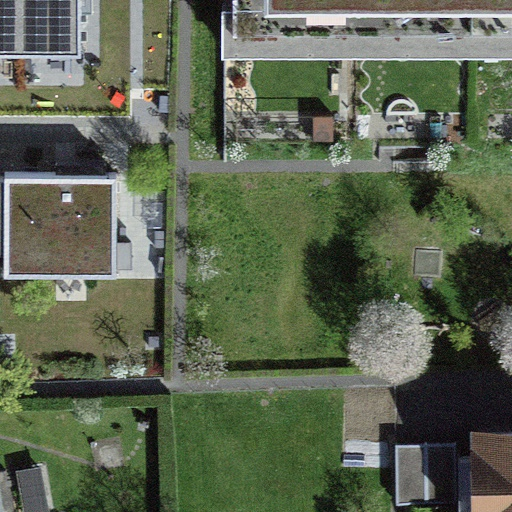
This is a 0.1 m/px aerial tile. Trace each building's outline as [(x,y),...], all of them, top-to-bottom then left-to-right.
[(79,0),(0,0),(0,57),(79,58),(79,0)] [(472,27),(472,0),(233,0),(233,27),(306,27),(306,14),(401,14),(401,27),(472,27)] [(511,0),(472,0),(472,27),(511,26),(511,0)] [(116,272),(116,172),(5,172),(4,271),(116,272)] [(511,511),(511,431),(483,432),(483,511),(511,511)] [(456,442),(396,443),(397,503),(456,502),(456,442)]
